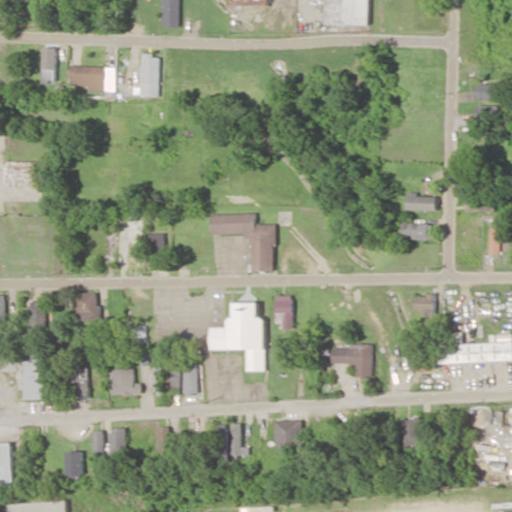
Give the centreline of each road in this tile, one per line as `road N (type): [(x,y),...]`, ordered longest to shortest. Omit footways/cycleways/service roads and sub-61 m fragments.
road 1 (residential): [(0,427),(511,396)]
road 2 (residential): [(0,285),(511,278)]
road 3 (residential): [(453,41),(0,37)]
road 4 (residential): [(68,286),(68,247),(80,219),(98,205),(291,208)]
road 5 (residential): [(446,279),(452,0)]
